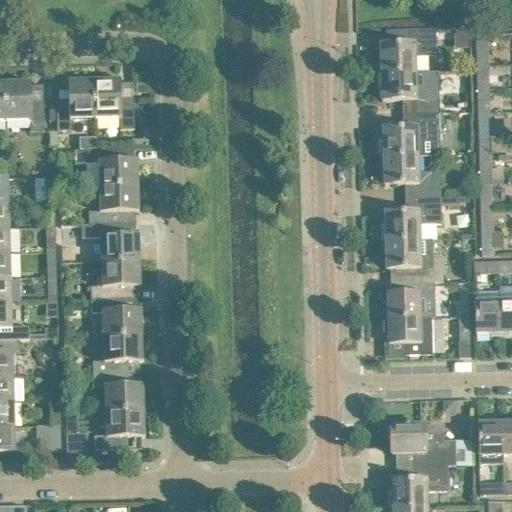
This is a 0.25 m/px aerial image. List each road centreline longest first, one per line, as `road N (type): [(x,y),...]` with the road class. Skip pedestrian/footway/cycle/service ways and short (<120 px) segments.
road 1 (residential): [(0,46),(137,42),(165,56),(181,485)]
road 2 (unclassified): [(325,384),(316,0)]
road 3 (residential): [(325,384),(511,379)]
road 4 (residential): [(0,489),(181,485)]
road 5 (residential): [(181,485),(328,480)]
